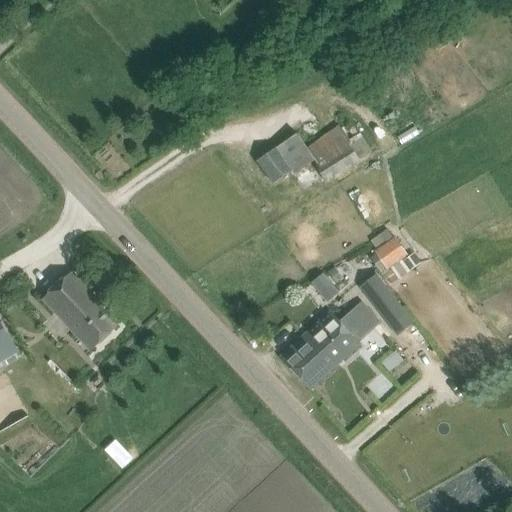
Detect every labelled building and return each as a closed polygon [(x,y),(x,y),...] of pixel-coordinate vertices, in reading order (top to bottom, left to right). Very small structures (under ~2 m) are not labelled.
[(375,155),(387,149),(365,103),(352,109),(375,155)] [(372,153),(350,120),(308,149),(297,134),(258,161),(274,184),(293,170),(296,173),(315,159),(318,164),(316,165),(327,180),(343,169),(372,153)] [(377,254),(372,257),(382,272),(387,269),(389,271),(410,257),(395,237),(375,251),(377,254)] [(328,301),(340,292),(324,272),(313,282),(328,301)] [(44,299),(92,351),(117,327),(96,304),(99,302),(72,273),(44,299)] [(376,276),(362,287),(399,334),(413,323),(376,276)] [(361,344),(360,342),(380,324),(363,303),(352,313),(349,309),(338,319),(332,312),(310,332),(339,364),(361,344)] [(0,319),(0,340),(10,335),(0,319)] [(415,329),(406,338),(432,366),(442,357),(415,329)] [(281,357),(310,389),(339,364),(310,332),(281,357)] [(390,370),(404,360),(398,351),(384,361),(390,370)] [(67,423),(91,401),(51,358),(27,380),(67,423)] [(7,372),(0,376),(0,432),(31,416),(7,372)] [(382,405),(396,395),(386,382),(372,392),(382,405)]
